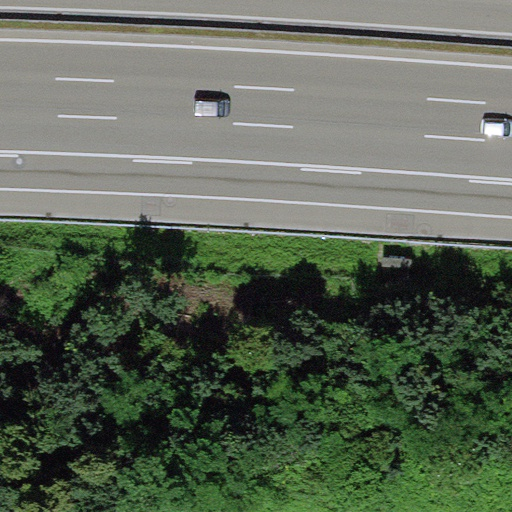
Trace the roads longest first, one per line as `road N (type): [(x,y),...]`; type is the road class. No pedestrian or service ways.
road 1 (motorway): [(249,105),(511,123)]
road 2 (motorway): [(0,122),(249,105)]
road 3 (motorway): [(0,94),(249,105)]
